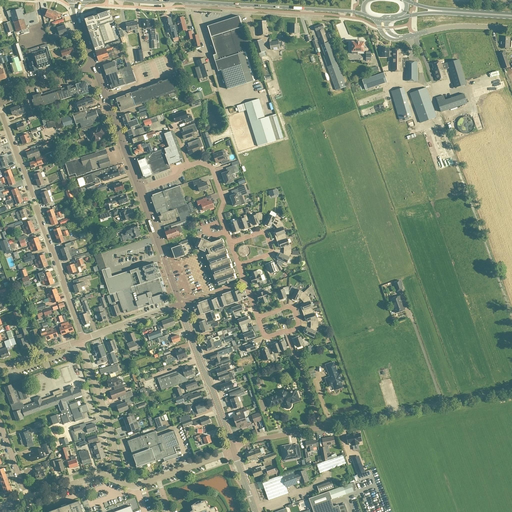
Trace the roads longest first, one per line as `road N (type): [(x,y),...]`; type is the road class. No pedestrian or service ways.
road 1 (residential): [(82,340),(0,106)]
road 2 (primary): [(172,0),(364,15)]
road 3 (residential): [(230,244),(223,201),(205,164),(139,190)]
road 4 (secondary): [(232,448),(179,305)]
road 5 (unclassified): [(366,418),(511,390)]
road 6 (residential): [(114,479),(106,416),(78,342)]
road 7 (residential): [(232,448),(366,418)]
road 8 (secondary): [(139,190),(93,67)]
road 9 (secondary): [(179,305),(139,190)]
